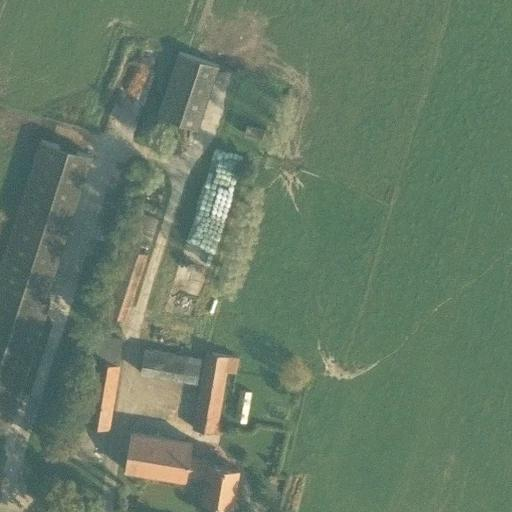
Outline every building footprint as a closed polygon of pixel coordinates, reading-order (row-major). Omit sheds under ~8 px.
[(177,51),(156,114),(198,128),(219,65),(177,51)] [(0,448),(2,449),(49,301),(46,299),(92,155),(41,139),(0,268),(0,448)] [(123,330),(161,208),(135,200),(97,322),(123,330)] [(123,338),(90,332),(75,423),(108,428),(123,338)] [(144,350),(141,374),(198,382),(201,357),(144,350)] [(208,351),(195,428),(221,434),(223,423),(218,422),(226,372),(235,373),(238,356),(208,351)] [(190,456),(193,441),(131,431),(124,470),(186,480),(187,475),(207,478),(203,500),(232,505),(238,469),(208,464),(209,459),(190,456)]
